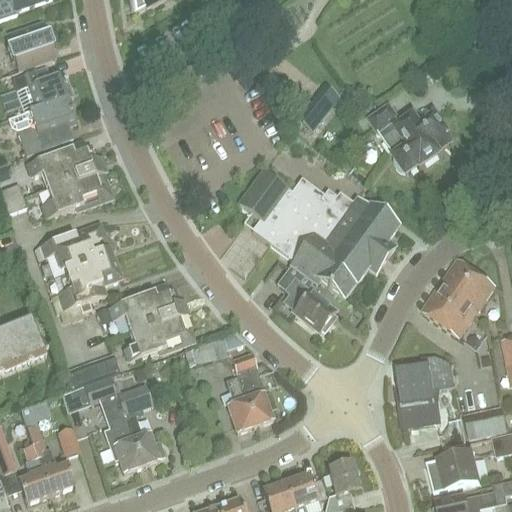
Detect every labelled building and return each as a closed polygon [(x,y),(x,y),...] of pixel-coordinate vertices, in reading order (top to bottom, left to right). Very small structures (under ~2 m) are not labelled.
[(0,0),(0,24),(17,19),(15,15),(52,2),(51,0),(0,0)] [(132,0),(135,16),(164,0),(132,0)] [(196,26),(209,18),(204,10),(191,17),(196,26)] [(47,37),(44,26),(6,39),(9,50),(7,51),(12,67),(15,66),(18,76),(57,63),(53,52),(55,51),(50,36),(47,37)] [(8,123),(71,101),(63,77),(40,86),(36,74),(12,83),(24,117),(8,122),(8,123)] [(324,91),(302,119),(316,129),(337,101),(324,91)] [(71,101),(8,123),(11,133),(16,135),(25,160),(73,143),(68,130),(75,127),(66,103),(72,101),(71,101)] [(403,178),(406,178),(421,168),(422,170),(439,158),(436,154),(451,143),(435,120),(420,130),(413,120),(400,129),(396,123),(398,122),(389,109),(368,123),(377,137),(378,136),(395,160),(394,161),(394,162),(394,164),(393,167),(394,170),(395,173),(397,175),(400,177),(403,178)] [(63,155),(27,168),(32,181),(41,178),(51,206),(42,210),(47,222),(83,209),(84,212),(104,205),(101,196),(106,195),(100,179),(106,176),(102,165),(96,168),(90,152),(86,153),(83,145),(62,153),(63,155)] [(398,230),(358,200),(354,206),(340,196),(333,205),(301,182),(292,195),(264,175),(239,208),(259,223),(252,233),(293,264),(276,287),(289,296),(282,304),(294,314),(293,315),(320,335),(321,333),(324,336),(330,328),(327,325),(335,314),(321,303),(322,301),(312,293),(310,295),(307,293),(314,284),(317,287),(320,283),(345,301),(367,272),(375,278),(395,251),(387,245),(398,230)] [(0,195),(8,218),(27,211),(19,189),(0,195)] [(103,290),(119,285),(102,239),(99,241),(95,230),(34,252),(38,263),(46,261),(46,262),(53,260),(59,277),(64,275),(71,294),(59,298),(65,315),(67,314),(69,322),(79,318),(76,311),(79,309),(82,317),(91,313),(89,306),(106,300),(103,290)] [(453,304),(474,320),(495,289),(458,264),(446,282),(459,291),(458,292),(459,295),(453,304)] [(459,341),(474,320),(453,304),(459,295),(458,292),(459,291),(446,282),(422,316),(459,341)] [(146,299),(110,312),(115,324),(124,321),(130,335),(135,350),(126,354),(130,366),(165,353),(166,355),(187,347),(184,340),(189,338),(183,322),(188,320),(184,309),(179,311),(173,295),(168,297),(165,289),(145,296),(146,299)] [(0,334),(0,378),(45,360),(30,322),(0,334)] [(227,360),(224,349),(224,347),(225,347),(223,341),(222,341),(222,342),(196,349),(197,352),(184,356),(188,371),(201,367),(227,360)] [(511,390),(511,341),(501,343),(509,391),(511,390)] [(236,379),(256,373),(251,357),(231,364),(236,379)] [(108,381),(110,380),(120,376),(113,358),(101,362),(108,381)] [(101,362),(89,367),(95,385),(108,381),(101,362)] [(422,373),(397,376),(400,400),(404,430),(437,425),(433,395),(437,394),(453,392),(449,368),(436,363),(421,364),(422,373)] [(83,390),(95,385),(89,367),(76,372),(83,390)] [(83,390),(76,372),(64,376),(70,395),(83,390)] [(265,399),(257,373),(237,380),(237,382),(255,431),(274,425),(271,415),(277,413),(271,397),(265,399)] [(117,400),(117,398),(116,398),(110,380),(108,381),(95,385),(83,390),(89,410),(117,400)] [(237,437),(255,431),(237,382),(225,386),(233,406),(226,409),(237,437)] [(117,400),(141,471),(160,464),(159,462),(165,460),(159,445),(154,447),(150,435),(141,438),(134,416),(152,410),(145,388),(117,398),(117,400)] [(117,400),(99,406),(108,431),(102,433),(113,464),(118,463),(123,477),(141,471),(117,400)] [(33,449),(51,499),(75,490),(66,467),(56,471),(49,451),(45,452),(37,430),(30,410),(20,413),(33,449)] [(468,444),(507,436),(501,410),(462,418),(468,444)] [(465,447),(461,424),(460,425),(449,427),(451,439),(440,441),(442,452),(443,453),(466,448),(465,447)] [(15,474),(0,430),(0,479),(0,480),(15,474)] [(64,463),(80,457),(72,431),(56,437),(64,463)] [(511,438),(491,443),(495,461),(511,458),(511,438)] [(30,481),(19,485),(27,507),(51,499),(33,449),(23,452),(28,466),(25,467),(30,481)] [(433,498),(478,486),(471,458),(426,469),(433,498)] [(353,511),(353,508),(349,496),(358,493),(351,466),(328,472),(335,498),(328,501),(325,511),(353,511)] [(304,511),(303,509),(318,504),(308,477),(285,486),(294,511),(304,511)] [(294,511),(285,486),(261,494),(267,511),(294,511)] [(436,511),(486,511),(498,510),(496,502),(511,499),(511,486),(492,490),(494,497),(436,509),(436,511)] [(242,511),(239,502),(215,511),(242,511)]
